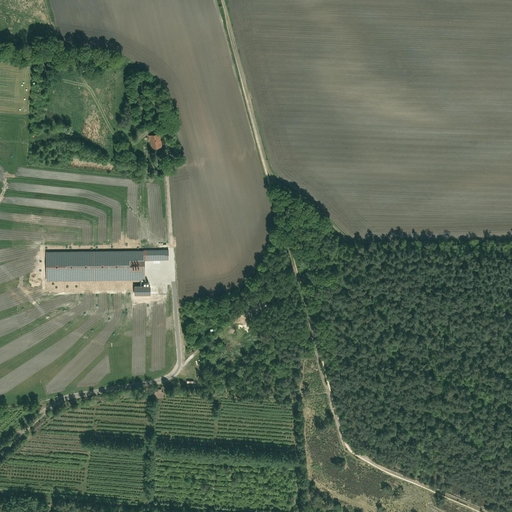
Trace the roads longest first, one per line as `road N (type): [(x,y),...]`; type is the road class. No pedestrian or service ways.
road 1 (track): [(228,16),(274,178),(424,302),(511,328)]
road 2 (track): [(0,451),(52,405),(136,389),(180,368),(165,159)]
